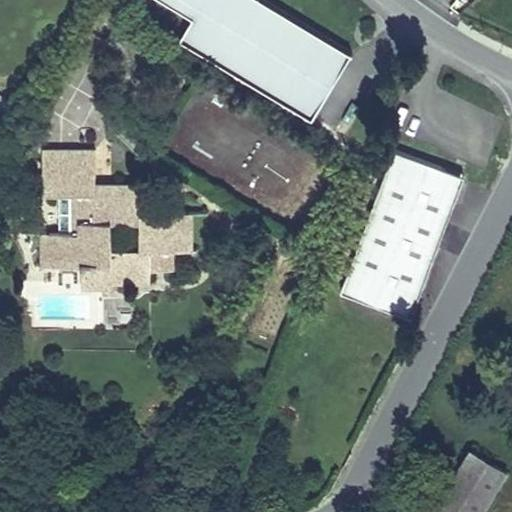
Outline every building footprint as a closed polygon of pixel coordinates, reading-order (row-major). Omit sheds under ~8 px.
[(351,52),(264,0),(168,0),(195,16),(182,37),(312,117),(351,52)] [(461,183),(440,165),(394,148),(341,291),(412,317),(461,183)] [(96,184),(96,149),(43,149),(43,193),(61,193),(75,193),(75,231),(61,231),(50,231),(50,265),(83,265),(99,265),(99,261),(112,261),(112,280),(114,280),(151,279),(151,268),(174,268),(174,249),(187,249),(187,212),(150,212),(142,212),(142,184),(111,184),(111,191),(96,191),(96,184)] [(465,174),(440,165),(461,183),(465,174)] [(75,193),(61,193),(61,231),(75,231),(75,193)] [(99,265),(83,265),(84,287),(114,286),(114,280),(112,280),(112,261),(99,261),(99,265)] [(104,292),(102,323),(129,325),(131,294),(104,292)] [(482,511),(507,471),(471,449),(438,504),(450,511),(482,511)]
